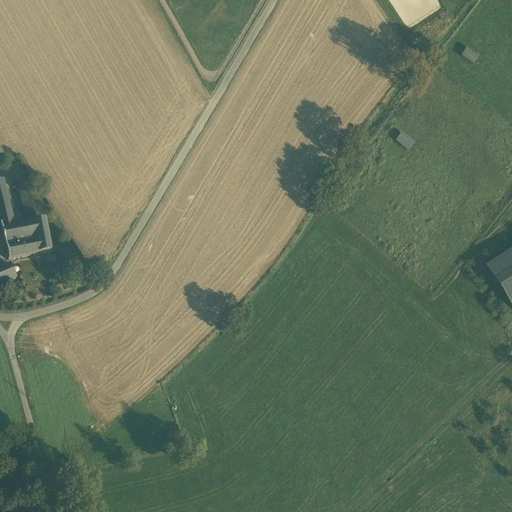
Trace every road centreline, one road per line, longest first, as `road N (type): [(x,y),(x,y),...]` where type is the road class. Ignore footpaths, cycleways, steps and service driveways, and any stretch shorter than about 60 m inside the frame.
road 1 (residential): [(19,318),(94,293),(112,274),(274,0)]
road 2 (residential): [(10,345),(51,511)]
